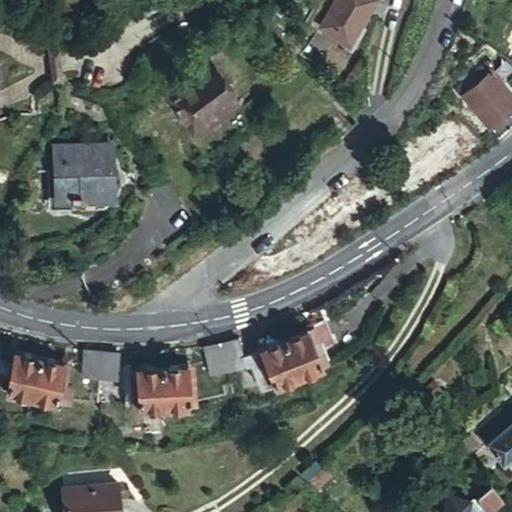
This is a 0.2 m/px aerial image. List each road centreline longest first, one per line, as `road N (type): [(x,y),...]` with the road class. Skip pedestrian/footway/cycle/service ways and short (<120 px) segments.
road 1 (residential): [(442,0),(408,94),(341,179),(176,298),(170,327)]
road 2 (tertiary): [(511,150),(437,209),(313,282),(243,315),(170,327)]
road 3 (track): [(434,250),(436,268),(412,321),(364,388),(205,511)]
road 4 (tertiary): [(170,327),(100,330),(0,306)]
